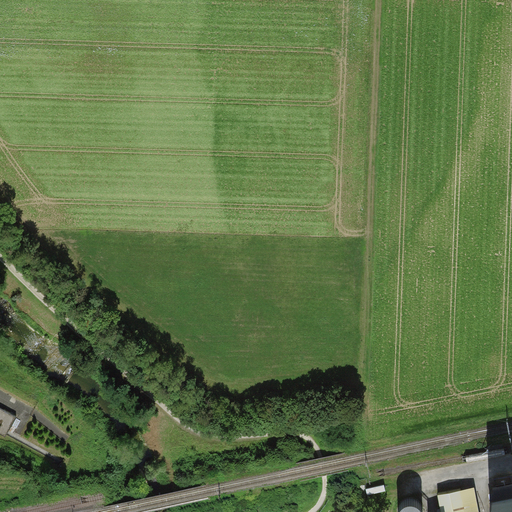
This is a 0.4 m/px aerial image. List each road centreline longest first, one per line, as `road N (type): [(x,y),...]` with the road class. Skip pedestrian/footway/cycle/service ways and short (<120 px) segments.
road 1 (track): [(0,259),(173,418),(221,436),(309,438),(325,479),(311,511)]
road 2 (track): [(380,0),(376,136)]
